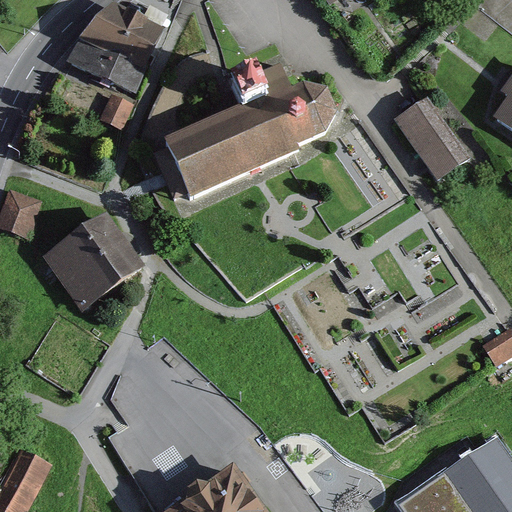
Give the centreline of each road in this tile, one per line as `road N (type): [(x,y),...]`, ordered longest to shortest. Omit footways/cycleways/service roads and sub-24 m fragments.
road 1 (track): [(272,0),(377,94),(463,0)]
road 2 (secondary): [(98,0),(30,70),(0,136)]
